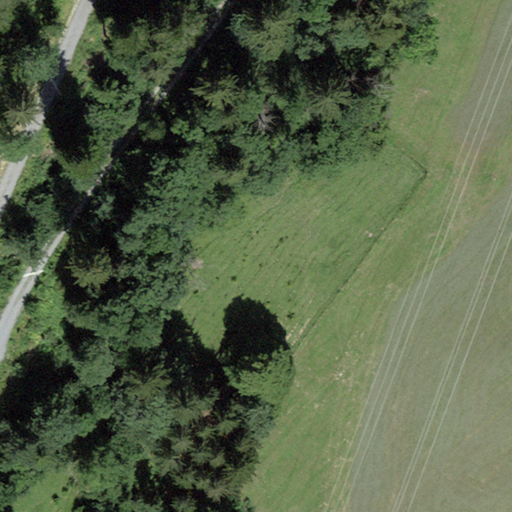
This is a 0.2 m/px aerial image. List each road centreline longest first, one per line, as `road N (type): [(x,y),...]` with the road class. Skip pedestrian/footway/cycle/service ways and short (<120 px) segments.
road 1 (track): [(226,0),(85,196),(0,337)]
road 2 (track): [(0,200),(87,0)]
